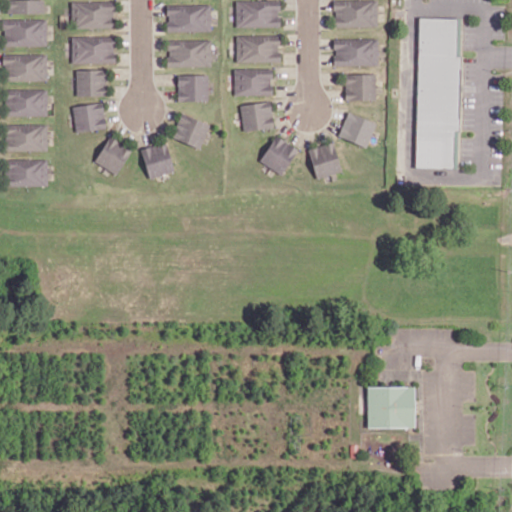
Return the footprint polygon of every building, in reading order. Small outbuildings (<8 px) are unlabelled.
[(43,0),(7,0),(7,13),(43,13),(43,0)] [(71,1),(72,28),(114,27),(114,0),(71,1)] [(236,0),(236,26),(280,26),(279,0),(236,0)] [(377,0),(333,0),(334,27),(378,26),(377,0)] [(211,4),(167,4),(167,31),(211,30),(211,4)] [(418,16),(460,17),(456,166),(414,165),(418,16)] [(3,19),(4,46),(47,45),(46,18),(3,19)] [(237,62),(280,61),(279,34),(236,35),(237,62)] [(71,63),(115,63),(115,36),(72,36),(71,63)] [(334,39),(334,65),(378,64),(377,38),(334,39)] [(168,66),(212,65),(211,39),(167,40),(168,66)] [(47,80),(47,54),(3,54),(4,80),(47,80)] [(272,68),(234,68),(234,95),(272,94),(272,68)] [(106,69),(76,69),(76,96),(107,95),(106,69)] [(208,100),(208,73),(177,74),(178,101),(208,100)] [(376,73),(345,73),(345,100),(375,100),(376,73)] [(48,115),(47,88),(5,89),(6,116),(48,115)] [(72,106),(76,132),(106,127),(102,101),(72,106)] [(243,130),(273,127),(271,101),(241,104),(243,130)] [(338,136),(367,147),(376,122),(347,111),(338,136)] [(201,148),(210,123),(181,112),(172,137),(201,148)] [(5,151),(48,150),(47,123),(4,124),(5,151)] [(284,174),(297,147),(273,135),(260,163),(284,174)] [(110,136),(94,160),(116,174),(131,150),(110,136)] [(141,149),(150,178),(175,170),(166,141),(141,149)] [(341,171),(333,141),(308,149),(317,178),(341,171)] [(48,185),(47,158),(5,159),(5,186),(48,185)] [(368,427),(414,426),(414,386),(367,386),(368,427)]
